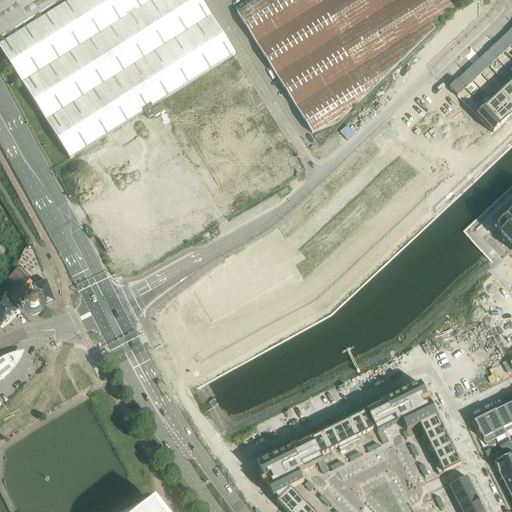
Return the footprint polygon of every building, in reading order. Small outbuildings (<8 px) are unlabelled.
[(0,0),(0,40),(59,3),(57,0),(0,0)] [(2,44),(0,45),(0,50),(70,160),(74,158),(74,157),(142,114),(141,111),(150,105),(152,108),(235,56),(199,0),(73,0),(3,45),(2,44)] [(259,0),(237,14),(288,96),(312,135),(335,126),(340,122),(436,31),(432,25),(461,6),(466,0),(259,0)] [(511,35),(509,32),(502,39),(511,47),(511,45),(511,35)] [(502,39),(495,45),(504,54),(511,47),(502,39)] [(495,45),(489,51),(497,60),(504,54),(495,45)] [(489,51),(481,59),(489,68),(497,60),(489,51)] [(173,96),(165,101),(205,164),(236,215),(305,173),(233,58),(173,96)] [(481,59),(473,66),(481,75),(489,68),(481,59)] [(473,66),(465,74),(473,82),(481,75),(473,66)] [(465,74),(457,81),(465,90),(473,82),(465,74)] [(457,81),(449,89),(457,98),(465,90),(457,81)] [(511,92),(508,88),(500,95),(511,107),(511,92)] [(511,107),(500,95),(492,103),(509,120),(511,117),(511,107)] [(485,110),(484,110),(501,128),(509,120),(492,103),(485,110)] [(150,108),(144,112),(148,120),(155,116),(150,108)] [(484,110),(476,118),(484,127),(487,130),(489,132),(493,135),(501,128),(484,110)] [(511,213),(497,227),(503,233),(500,235),(511,247),(511,213)] [(46,282),(35,286),(35,287),(18,268),(8,280),(14,287),(6,295),(15,305),(17,304),(17,303),(21,299),(24,303),(24,304),(24,305),(24,306),(24,307),(24,308),(24,309),(25,311),(25,312),(26,312),(30,314),(30,315),(32,315),(33,316),(34,316),(35,316),(36,315),(38,315),(39,314),(40,313),(41,312),(42,311),(42,310),(43,309),(43,308),(55,303),(46,282)] [(15,305),(6,295),(0,299),(0,322),(2,325),(19,310),(15,305)] [(0,362),(0,385),(3,382),(15,372),(21,365),(24,359),(27,352),(20,353),(12,355),(5,359),(0,362)] [(381,405),(366,413),(375,430),(377,435),(378,435),(383,445),(388,443),(383,432),(402,423),(407,432),(419,426),(419,425),(436,417),(430,404),(426,405),(424,400),(427,398),(420,385),(405,392),(400,394),(385,402),(387,406),(382,408),(381,405)] [(511,425),(504,409),(495,413),(505,434),(511,430),(511,425)] [(366,413),(358,418),(366,435),(375,430),(366,413)] [(495,413),(485,418),(496,440),(506,435),(505,434),(495,413)] [(436,417),(419,425),(419,426),(424,435),(441,426),(436,417)] [(358,418),(349,422),(357,439),(366,435),(358,418)] [(485,418),(475,423),(486,445),(496,440),(485,418)] [(349,422),(339,427),(349,446),(358,441),(357,439),(349,422)] [(424,435),(420,437),(424,447),(446,436),(441,426),(424,435)] [(339,427),(330,431),(339,448),(341,453),(350,448),(349,446),(339,427)] [(330,431),(321,436),(330,453),(339,448),(330,431)] [(321,436),(312,440),(322,459),(331,455),(330,453),(321,436)] [(446,436),(424,447),(429,456),(433,454),(451,446),(446,436)] [(272,458),(257,466),(264,479),(264,480),(267,478),(270,483),(266,485),(273,498),(275,498),(278,501),(278,502),(291,490),(303,484),(298,474),(317,465),(323,475),(328,473),(323,462),(322,459),(312,440),(297,447),(299,450),(294,452),(292,448),(277,456),(272,458)] [(451,446),(433,454),(438,464),(455,455),(451,446)] [(495,463),(494,463),(499,473),(511,466),(511,454),(510,456),(506,458),(501,460),(495,463)] [(438,464),(434,466),(439,476),(461,466),(455,455),(438,464)] [(511,466),(499,473),(504,482),(511,477),(511,466)] [(467,478),(449,486),(455,497),(472,488),(467,478)] [(472,488),(455,497),(459,506),(476,498),(472,488)] [(278,501),(277,503),(284,511),(298,497),(291,490),(278,502),(278,501)] [(298,497),(284,511),(285,511),(298,511),(306,505),(298,497)] [(166,511),(156,498),(125,511),(166,511)] [(476,498),(459,506),(462,511),(472,511),(481,507),(476,498)] [(306,505),(298,511),(314,511),(315,511),(307,503),(306,505)]
